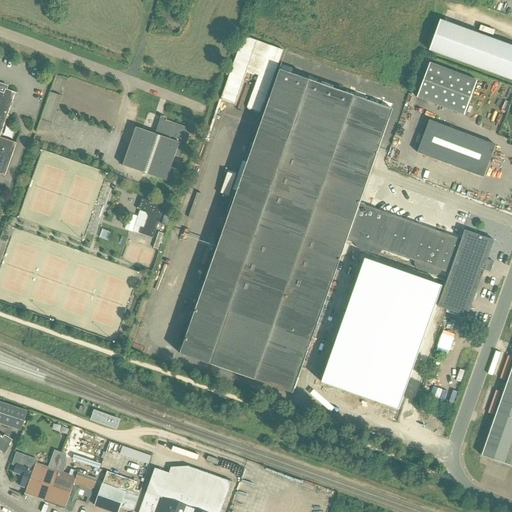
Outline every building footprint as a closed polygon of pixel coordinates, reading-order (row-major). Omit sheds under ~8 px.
[(180,30),(185,20),(159,8),(155,17),(180,30)] [(511,80),(511,45),(440,20),(429,51),(511,80)] [(465,115),(477,81),(430,63),(418,97),(465,115)] [(449,273),(461,239),(360,203),(393,109),(280,70),(180,354),(293,393),(348,238),(353,240),(358,248),(376,255),(381,252),(382,250),(415,261),(414,264),(417,269),(436,276),(441,273),(442,271),(449,273)] [(4,93),(0,91),(0,173),(5,176),(17,143),(0,137),(16,92),(6,89),(4,93)] [(192,129),(166,120),(165,123),(160,121),(155,134),(136,127),(123,166),(167,181),(175,156),(182,158),(192,129)] [(483,177),(496,145),(430,120),(417,152),(483,177)] [(153,238),(164,207),(142,199),(138,210),(146,213),(148,217),(144,229),(141,228),(139,233),(153,238)] [(167,226),(172,210),(167,208),(161,224),(167,226)] [(465,230),(461,239),(449,273),(438,306),(467,317),(482,276),(486,278),(490,266),(486,264),(494,240),(465,230)] [(158,250),(163,234),(159,232),(153,248),(158,250)] [(365,259),(321,382),(397,410),(441,286),(365,259)] [(511,368),(482,455),(511,466),(511,368)] [(0,423),(21,430),(27,411),(0,402),(0,423)] [(116,430),(120,419),(94,410),(90,420),(116,430)] [(3,438),(0,436),(0,449),(5,453),(13,440),(5,435),(3,438)] [(96,435),(94,442),(111,447),(113,440),(96,435)] [(151,463),(154,456),(123,445),(120,451),(151,463)] [(45,502),(56,470),(37,463),(38,460),(17,453),(13,463),(17,464),(14,473),(24,476),(21,486),(27,488),(25,495),(45,502)] [(56,470),(45,502),(65,509),(66,508),(73,511),(81,488),(79,488),(80,486),(93,490),(97,479),(78,473),(78,472),(74,471),(72,476),(56,470)] [(133,510),(140,492),(135,490),(138,482),(108,471),(103,483),(95,506),(112,511),(118,511),(121,505),(123,506),(126,507),(126,510),(131,511),(132,510),(133,510)] [(185,496),(188,487),(181,485),(178,494),(185,496)] [(13,489),(10,494),(28,506),(32,501),(13,489)] [(162,498),(146,492),(144,500),(139,511),(204,511),(163,497),(162,498)] [(250,504),(252,495),(241,493),(239,501),(250,504)]
